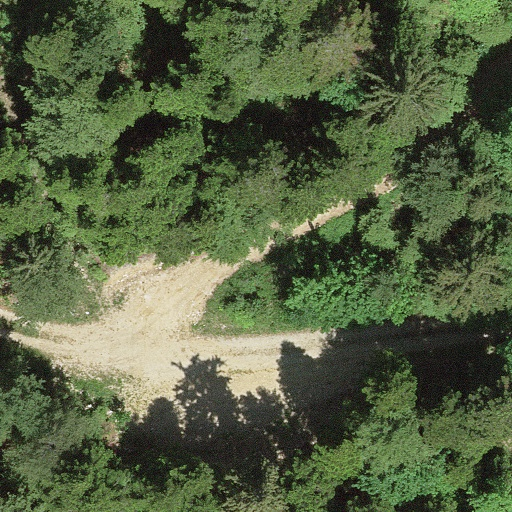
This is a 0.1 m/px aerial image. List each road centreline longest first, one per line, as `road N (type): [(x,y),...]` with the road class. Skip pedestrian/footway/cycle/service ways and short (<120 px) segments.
road 1 (track): [(511,316),(290,357),(122,348),(0,311)]
road 2 (track): [(122,348),(388,208),(511,121)]
